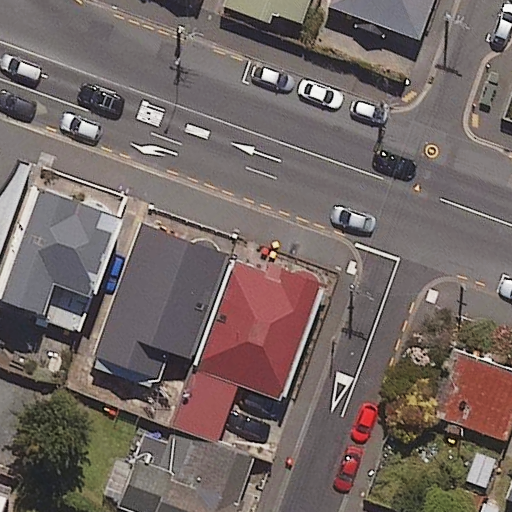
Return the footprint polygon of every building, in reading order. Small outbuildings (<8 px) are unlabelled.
[(306,0),(216,0),(296,29),(306,0)] [(328,0),(328,3),(416,36),(429,0),(328,0)] [(0,242),(27,164),(16,161),(8,176),(0,187),(0,242)] [(0,296),(37,309),(35,314),(77,328),(124,194),(40,165),(0,278),(0,296)] [(189,366),(230,249),(140,216),(87,365),(152,388),(163,357),(189,366)] [(230,249),(189,366),(278,398),(320,280),(230,249)] [(503,437),(511,408),(511,369),(499,366),(503,352),(468,341),(444,419),(503,437)] [(172,428),(211,443),(229,394),(190,380),(172,428)] [(211,443),(172,428),(166,444),(144,436),(118,505),(136,511),(230,511),(251,458),(211,443)]
